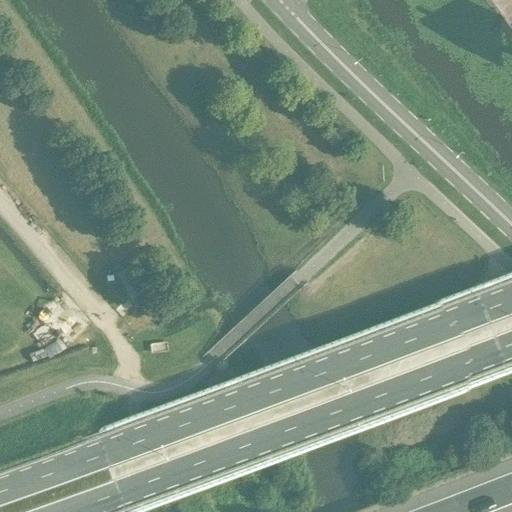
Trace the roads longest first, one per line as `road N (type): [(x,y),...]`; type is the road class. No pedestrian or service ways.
road 1 (primary): [(511,307),(0,492)]
road 2 (primary): [(69,511),(511,350)]
road 3 (secondary): [(511,225),(278,0)]
road 4 (unclassified): [(112,328),(0,197)]
